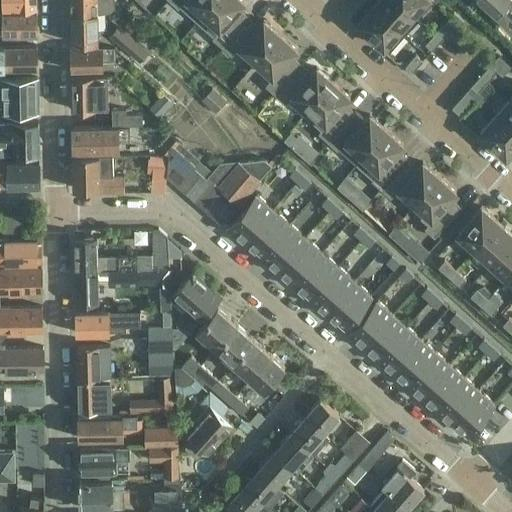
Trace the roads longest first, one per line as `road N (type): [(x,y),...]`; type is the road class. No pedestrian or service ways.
road 1 (residential): [(55,212),(162,212),(510,511)]
road 2 (residential): [(62,511),(55,212)]
road 3 (residential): [(55,212),(50,0)]
road 4 (residential): [(324,26),(422,115)]
